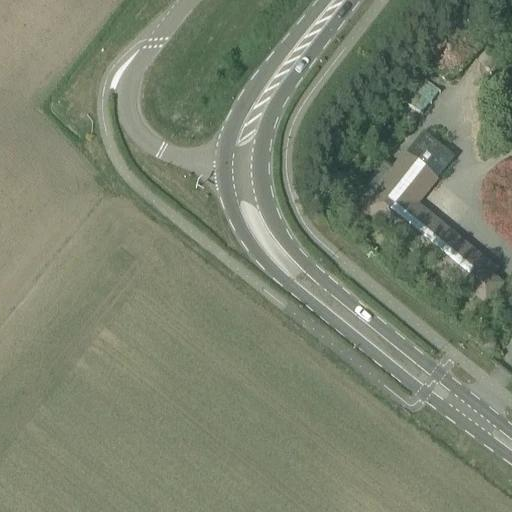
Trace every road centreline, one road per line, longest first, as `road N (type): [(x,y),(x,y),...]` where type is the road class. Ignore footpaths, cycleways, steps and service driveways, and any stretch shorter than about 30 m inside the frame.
road 1 (secondary): [(511,446),(296,277),(252,220),(241,167)]
road 2 (unclassified): [(241,167),(196,163),(138,132),(123,74),(181,0)]
road 3 (secondary): [(241,167),(250,122),(342,0)]
